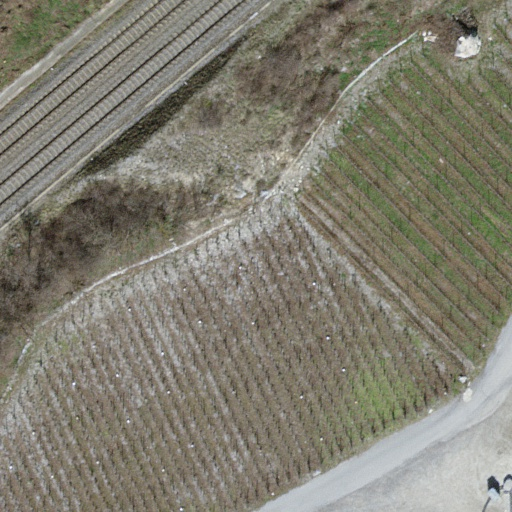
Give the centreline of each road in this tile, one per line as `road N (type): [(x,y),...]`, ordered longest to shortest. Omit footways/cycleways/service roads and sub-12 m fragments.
road 1 (track): [(500,398),(309,511)]
road 2 (unclassified): [(478,511),(511,371)]
